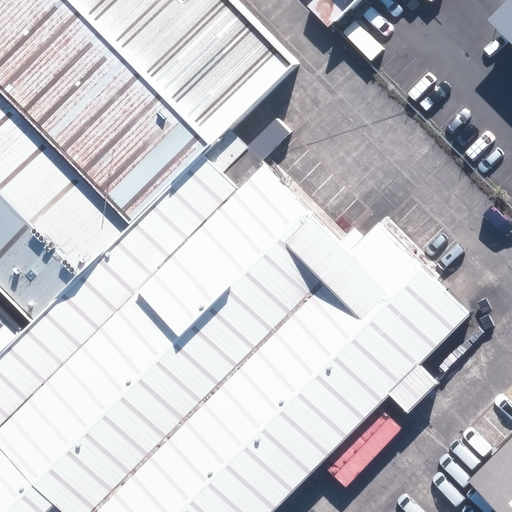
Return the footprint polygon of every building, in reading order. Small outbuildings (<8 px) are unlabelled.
[(0,0),(0,94),(134,231),(220,149),(74,0),(0,0)] [(74,0),(220,149),(269,101),(169,0),(74,0)] [(346,0),(358,11),(368,0),(346,0)] [(511,7),(497,23),(511,38),(511,7)] [(0,303),(29,333),(134,231),(0,94),(0,303)] [(327,113),(316,124),(372,181),(383,170),(327,113)] [(365,188),(306,129),(284,152),(343,211),(365,188)] [(234,143),(0,369),(0,511),(104,511),(356,268),(234,143)] [(380,245),(356,268),(104,511),(289,511),(470,337),(380,245)] [(0,361),(29,333),(0,303),(0,361)] [(511,511),(511,438),(435,511),(511,511)] [(412,511),(363,460),(309,511),(412,511)]
